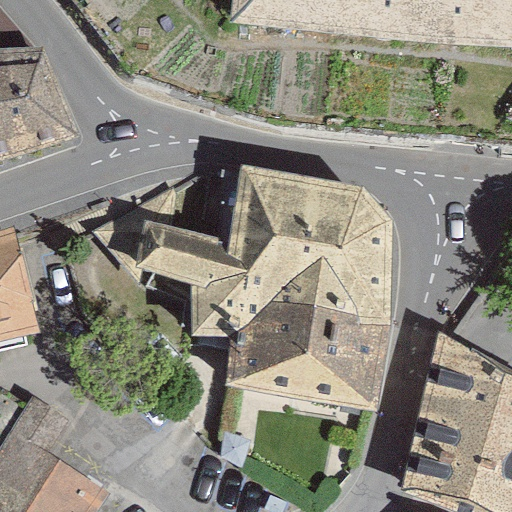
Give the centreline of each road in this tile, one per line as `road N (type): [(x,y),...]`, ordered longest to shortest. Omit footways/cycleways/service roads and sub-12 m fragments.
road 1 (residential): [(425,177),(424,245),(362,491)]
road 2 (residential): [(141,132),(425,177)]
road 3 (residential): [(141,132),(21,0)]
road 4 (residential): [(141,132),(0,196)]
road 5 (residential): [(203,511),(96,432)]
